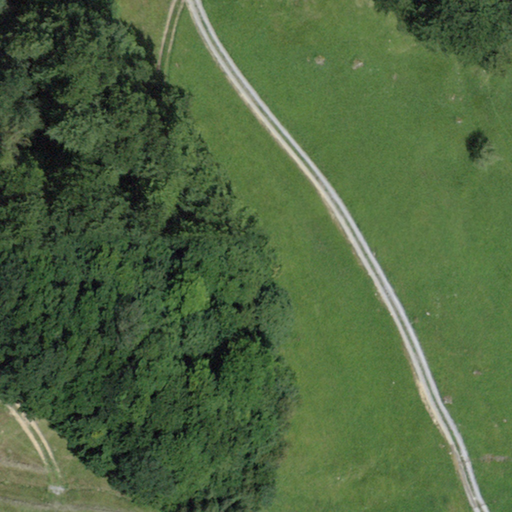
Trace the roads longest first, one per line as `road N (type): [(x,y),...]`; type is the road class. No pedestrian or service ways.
road 1 (track): [(482,511),(414,343),(324,182),(222,57),(195,0)]
road 2 (track): [(177,0),(163,77),(167,104),(209,185),(229,291),(240,456),(235,511)]
road 3 (track): [(48,511),(53,470),(46,450),(0,397)]
